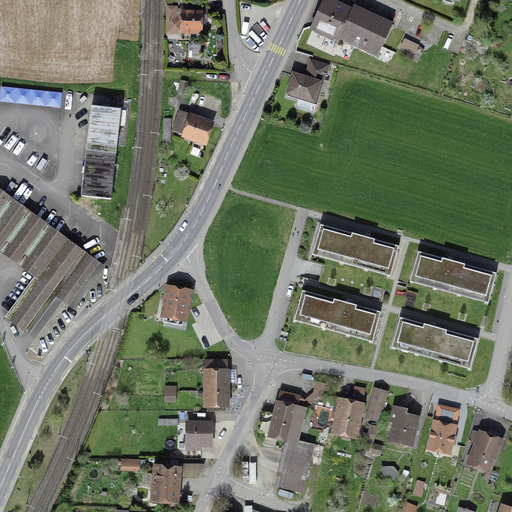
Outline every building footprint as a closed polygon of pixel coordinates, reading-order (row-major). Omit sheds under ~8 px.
[(329,0),(323,0),(311,27),(339,40),(341,37),(379,54),(393,25),(354,7),(352,10),(329,0)] [(167,19),(168,19),(168,32),(201,33),(201,14),(191,14),(191,10),(185,10),(184,14),(182,13),(182,19),(175,19),(176,8),(168,8),(167,19)] [(402,47),(415,53),(418,46),(405,40),(402,47)] [(313,101),(316,92),(321,93),(329,66),(310,60),(307,69),(310,70),(307,80),(294,75),(287,96),(298,100),(297,104),(299,107),(312,111),(315,110),(317,105),(313,101)] [(178,93),(185,95),(188,82),(181,80),(178,93)] [(111,199),(121,110),(91,107),(81,196),(111,199)] [(179,114),(173,131),(204,142),(210,125),(179,114)] [(103,266),(3,193),(0,196),(0,252),(37,280),(8,319),(26,333),(55,293),(73,307),(103,266)] [(321,225),(312,255),(391,276),(399,247),(321,225)] [(418,252),(410,282),(488,303),(496,273),(418,252)] [(170,289),(164,322),(182,326),(189,292),(170,289)] [(302,291),(294,321),(373,342),(381,312),(302,291)] [(392,347),(470,369),(478,339),(400,318),(392,347)] [(207,405),(226,405),(226,361),(207,361),(207,405)] [(375,390),(370,408),(381,410),(386,392),(375,390)] [(305,410),(297,408),(300,396),(280,391),(274,415),(262,412),(258,431),(289,439),(297,441),(305,410)] [(354,404),(355,400),(343,397),(335,432),(354,436),(361,405),(354,404)] [(405,416),(406,410),(395,408),(392,421),(395,422),(391,440),(411,444),(417,418),(405,416)] [(446,408),(442,424),(436,423),(430,448),(448,452),(450,443),(454,444),(456,437),(452,436),(458,411),(446,408)] [(201,444),(210,444),(210,424),(188,424),(188,444),(186,444),(186,450),(201,450),(201,444)] [(372,443),(376,428),(371,427),(367,441),(372,443)] [(470,463),(488,470),(500,441),(474,430),(469,442),(477,445),(470,463)] [(289,439),(277,486),(302,492),(313,445),(297,441),(289,439)] [(121,469),(145,469),(145,460),(122,460),(121,469)] [(158,465),(155,499),(175,501),(178,467),(158,465)]
